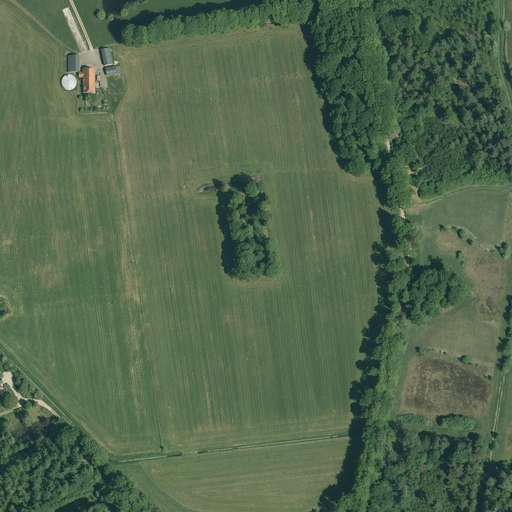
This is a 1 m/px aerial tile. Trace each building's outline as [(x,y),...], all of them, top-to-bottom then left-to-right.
[(105,66),(113,65),(110,49),(101,51),(105,66)] [(68,64),(68,72),(79,72),(79,64),(68,64)] [(107,76),(114,75),(115,78),(121,77),(120,74),(121,74),(120,67),(106,68),(107,76)] [(100,76),(95,77),(95,70),(83,70),(83,73),(79,73),(79,78),(83,78),(84,94),(95,94),(95,82),(100,82),(100,76)] [(77,81),(76,81),(76,80),(76,79),(75,78),(75,77),(74,77),(73,76),(72,76),(71,76),(71,75),(70,75),(69,75),(68,75),(67,76),(66,76),(65,77),(64,77),(64,78),(63,78),(63,79),(63,80),(62,81),(62,82),(62,83),(62,84),(62,85),(63,86),(64,87),(64,88),(65,88),(66,89),(67,89),(68,90),(69,90),(70,90),(71,90),(72,89),(73,89),(74,88),(75,88),(75,87),(76,87),(76,86),(76,85),(77,84),(77,83),(77,82),(77,81)]
